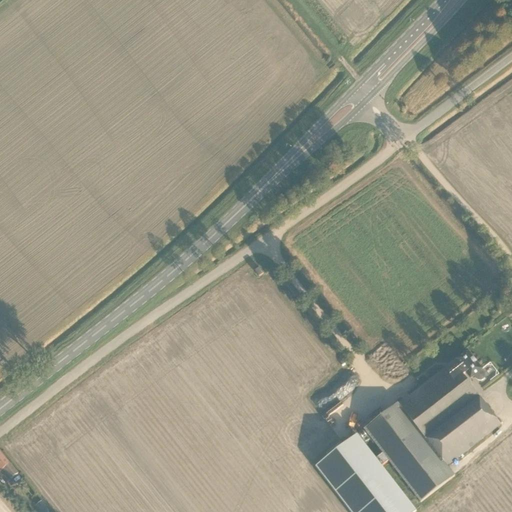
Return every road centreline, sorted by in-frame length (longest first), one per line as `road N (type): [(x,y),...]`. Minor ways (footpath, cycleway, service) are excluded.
road 1 (unclassified): [(0,434),(399,142)]
road 2 (primary): [(360,83),(184,260)]
road 3 (primary): [(184,260),(369,97)]
road 4 (primary): [(0,409),(184,260)]
road 5 (unclassified): [(399,142),(511,57)]
road 6 (primary): [(369,97),(462,0)]
